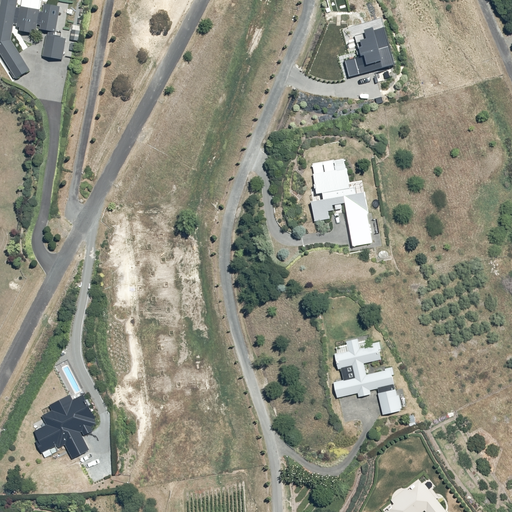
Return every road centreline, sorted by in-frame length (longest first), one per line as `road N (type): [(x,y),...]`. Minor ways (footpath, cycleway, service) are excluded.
road 1 (residential): [(277,511),(266,424),(227,290),(225,242),(307,0)]
road 2 (residential): [(0,383),(202,0)]
road 3 (unknown): [(107,182),(81,350),(110,421)]
road 4 (unknown): [(58,267),(41,241),(54,165),(56,76)]
